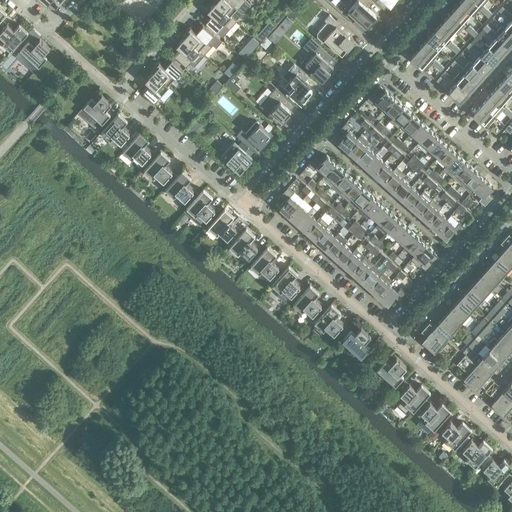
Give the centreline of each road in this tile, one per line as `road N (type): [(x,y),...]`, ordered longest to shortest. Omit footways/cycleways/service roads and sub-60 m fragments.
road 1 (residential): [(195,0),(114,89),(238,201)]
road 2 (residential): [(419,0),(238,201)]
road 3 (residential): [(251,211),(388,57)]
road 4 (residential): [(511,190),(384,331)]
road 5 (residential): [(251,211),(384,331)]
road 6 (residential): [(397,342),(511,214)]
road 7 (residential): [(511,172),(388,57)]
road 8 (residential): [(397,342),(511,444)]
road 9 (unknown): [(0,428),(96,511)]
